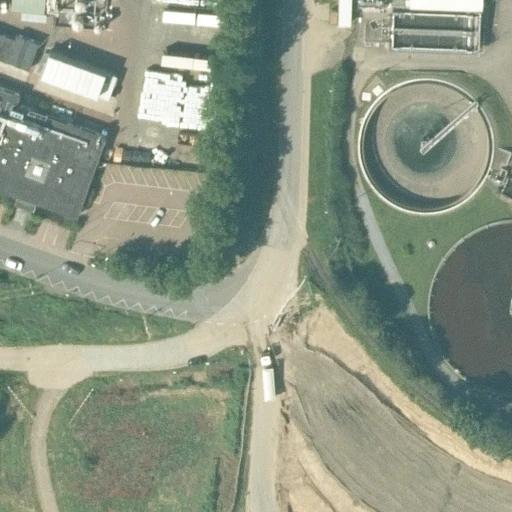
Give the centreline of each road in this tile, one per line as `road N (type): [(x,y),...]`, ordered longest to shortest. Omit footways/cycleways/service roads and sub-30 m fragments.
road 1 (unclassified): [(297,0),(269,280),(242,317)]
road 2 (residential): [(242,317),(114,289),(0,247)]
